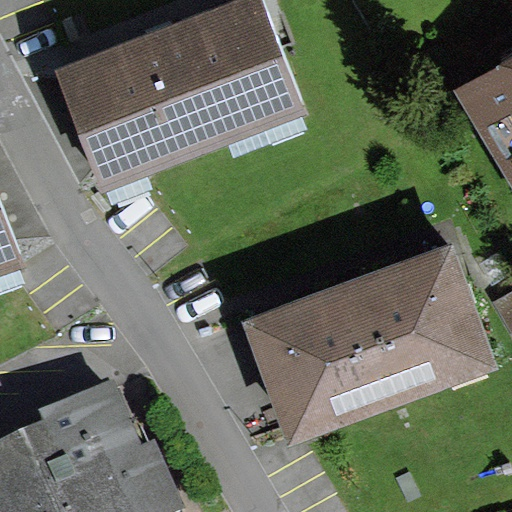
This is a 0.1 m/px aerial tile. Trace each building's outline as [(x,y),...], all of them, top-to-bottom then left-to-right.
[(261,0),(241,0),(62,68),(101,171),(298,96),(261,0)] [(511,61),(472,85),(511,151),(511,61)] [(0,218),(0,256),(13,252),(0,218)] [(487,352),(447,245),(254,316),(294,423),(487,352)] [(511,295),(501,302),(511,320),(511,295)] [(0,511),(178,511),(152,450),(139,456),(110,390),(40,421),(45,432),(0,452),(0,511)]
